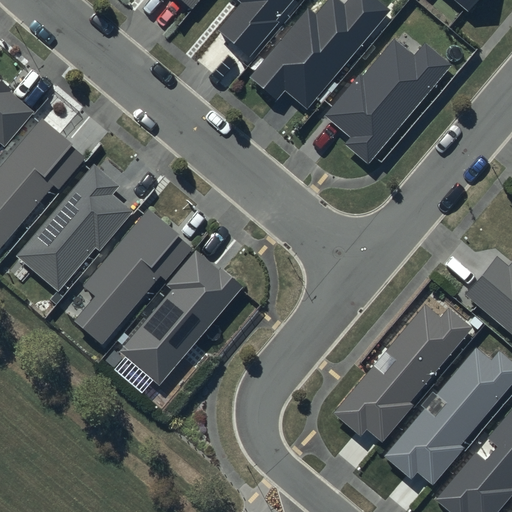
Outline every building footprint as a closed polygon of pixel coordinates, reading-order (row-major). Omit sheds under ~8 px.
[(172,0),(191,15),(203,0),(172,0)] [(239,0),(241,2),(218,30),(251,57),(279,23),(277,21),(293,0),(239,0)] [(390,10),(377,0),(347,0),(344,4),(338,0),(327,0),(315,14),(308,8),(250,77),(277,99),(285,90),(307,108),(390,10)] [(446,0),(464,14),(475,0),(446,0)] [(452,65),(425,43),(414,56),(394,39),(362,77),(359,74),(325,116),(351,137),(345,144),(369,164),(452,65)] [(0,236),(49,178),(56,184),(82,153),(66,140),(68,137),(40,114),(0,161),(0,236)] [(496,251),(464,288),(511,329),(511,255),(507,261),(496,251)] [(473,326),(449,307),(440,317),(425,305),(335,413),(361,435),(366,429),(382,443),(414,405),(410,401),(473,326)] [(511,384),(511,359),(501,350),(492,360),(477,348),(386,456),(413,478),(418,472),(434,486),(465,447),(462,444),(511,384)] [(511,409),(437,500),(451,511),(498,511),(511,496),(511,409)]
